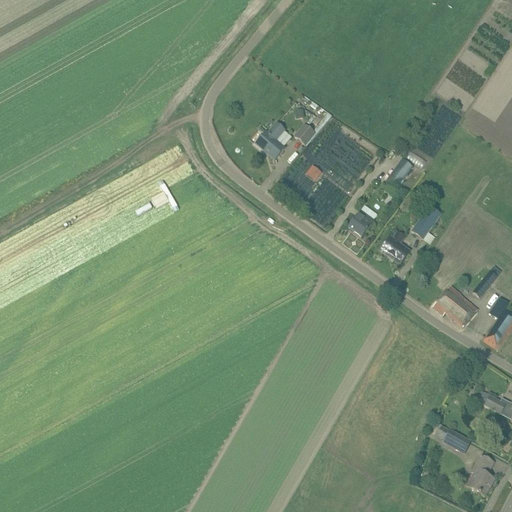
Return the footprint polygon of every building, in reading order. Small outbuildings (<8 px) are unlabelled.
[(303,119),(303,110),(294,111),(295,119),(303,119)] [(279,137),(284,131),(276,125),(267,135),(265,133),(256,145),(265,153),(266,152),(275,160),(284,150),(274,141),(278,136),(279,137)] [(303,126),(293,138),(305,147),(315,135),(313,133),(303,126)] [(402,160),(398,166),(384,185),(394,192),(412,167),(402,160)] [(314,182),(321,174),(313,167),(306,175),(314,182)] [(364,207),(361,212),(360,212),(348,229),(361,238),(377,216),(364,207)] [(441,215),(431,208),(429,207),(411,232),(423,241),(441,215)] [(390,238),(386,244),(380,252),(388,258),(389,256),(401,264),(409,253),(399,245),(404,239),(397,234),(392,240),(390,238)] [(479,299),(497,278),(490,272),(472,294),(479,299)] [(450,288),(432,308),(443,317),(445,315),(463,329),(477,312),(459,297),(460,296),(450,288)] [(500,298),(495,305),(489,315),(497,320),(483,341),(498,351),(511,330),(511,313),(505,309),(509,304),(500,298)] [(505,406),(480,393),(475,403),(500,416),(505,406)] [(464,455),(471,442),(450,430),(450,431),(440,426),(434,435),(444,440),(443,444),(464,455)] [(489,472),(493,464),(481,456),(471,472),(476,475),(469,489),(484,498),(494,480),(484,475),(486,470),(489,472)]
